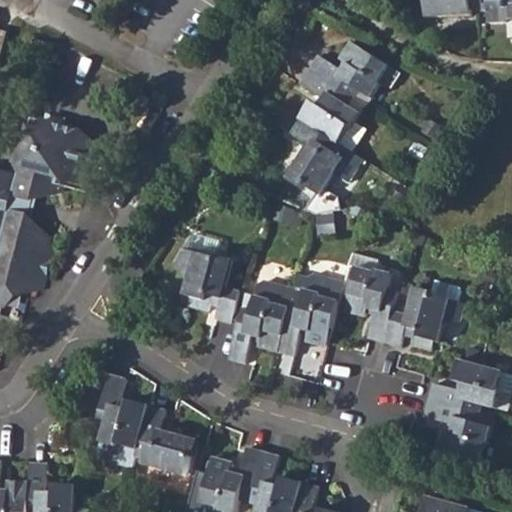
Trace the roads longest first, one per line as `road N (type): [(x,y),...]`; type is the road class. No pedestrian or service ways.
road 1 (residential): [(274,0),(77,308)]
road 2 (residential): [(345,446),(322,431),(236,408),(77,308)]
road 3 (residential): [(77,308),(20,393),(0,404)]
